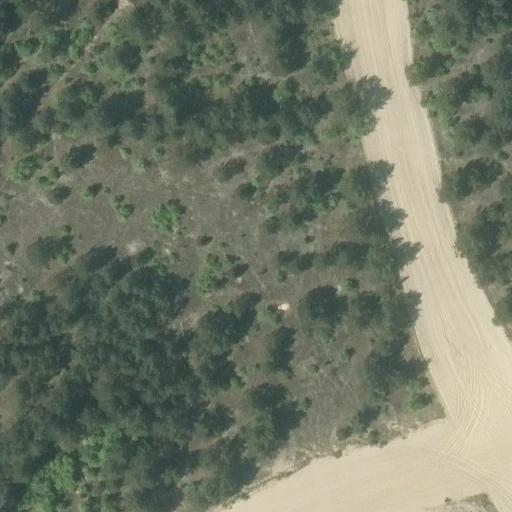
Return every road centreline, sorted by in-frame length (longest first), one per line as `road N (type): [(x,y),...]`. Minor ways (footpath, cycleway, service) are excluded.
road 1 (track): [(511,445),(434,280),(370,0)]
road 2 (track): [(511,435),(314,511)]
